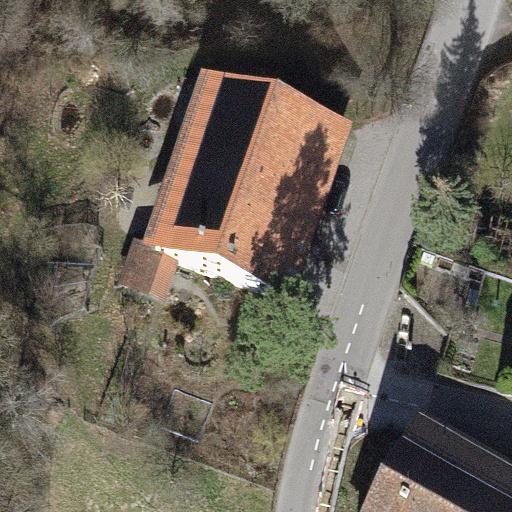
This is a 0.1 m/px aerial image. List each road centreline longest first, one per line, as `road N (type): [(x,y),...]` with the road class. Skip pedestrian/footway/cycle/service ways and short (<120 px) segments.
road 1 (tertiary): [(336,386),(472,0)]
road 2 (residential): [(511,426),(336,386)]
road 3 (tertiary): [(305,511),(336,386)]
